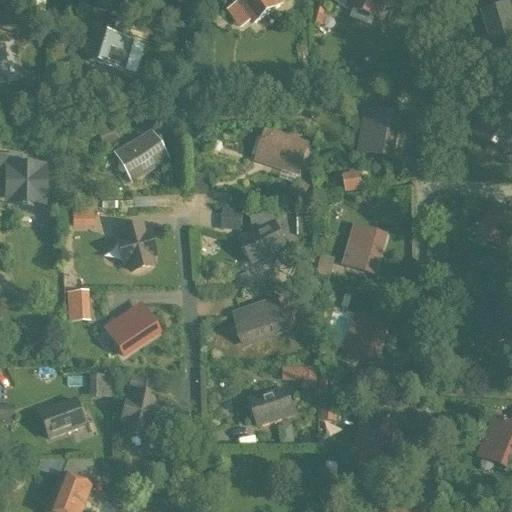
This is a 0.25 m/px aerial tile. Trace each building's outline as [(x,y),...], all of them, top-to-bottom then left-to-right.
[(281,6),(276,0),(236,0),(255,25),(281,6)] [(350,0),(347,9),(379,22),(387,0),(350,0)] [(325,3),(317,1),(312,23),(323,26),(325,16),(323,15),(325,3)] [(482,37),(487,55),(511,48),(511,8),(510,1),(479,10),(487,36),(482,37)] [(102,23),(113,26),(117,15),(105,11),(102,23)] [(122,73),(132,42),(97,31),(88,62),(122,73)] [(492,146),(491,148),(511,159),(511,104),(486,90),(472,115),(479,119),(470,134),(492,146)] [(362,110),(355,156),(393,162),(400,116),(362,110)] [(96,132),(103,148),(118,141),(111,126),(96,132)] [(264,130),(253,163),(298,178),(309,144),(264,130)] [(112,155),(129,187),(167,165),(149,134),(112,155)] [(0,184),(4,184),(3,207),(46,208),(47,165),(21,165),(21,156),(0,155),(0,184)] [(342,174),(345,192),(361,190),(358,172),(342,174)] [(299,180),(288,195),(298,202),(295,206),(313,207),(313,199),(305,199),(311,189),(299,180)] [(477,237),(473,244),(485,250),(488,244),(504,253),(511,237),(511,213),(492,203),(475,236),(477,237)] [(220,210),(220,230),(240,230),(240,210),(220,210)] [(272,222),(268,215),(250,218),(253,232),(236,239),(251,270),(288,252),(273,222),(272,222)] [(120,269),(125,267),(127,277),(154,269),(152,260),(156,259),(150,232),(145,234),(142,224),(115,232),(118,241),(113,242),(120,269)] [(353,226),(341,268),(374,278),(387,236),(353,226)] [(316,271),(331,275),(334,261),(320,257),(316,271)] [(71,294),(72,311),(89,310),(87,292),(71,294)] [(231,314),(243,350),(287,335),(286,332),(299,327),(288,297),(276,302),(275,299),(231,314)] [(100,330),(121,361),(160,336),(140,304),(100,330)] [(511,307),(481,308),(482,344),(511,343),(511,307)] [(342,354),(376,364),(389,322),(355,312),(342,354)] [(315,371),(282,371),(282,384),(302,383),(302,392),(316,391),(315,371)] [(92,375),(92,398),(111,398),(111,376),(92,375)] [(333,381),(318,381),(318,400),(333,400),(333,381)] [(246,400),(256,430),(295,417),(286,387),(246,400)] [(130,391),(128,400),(124,399),(117,426),(121,427),(119,436),(147,442),(149,433),(154,434),(160,407),(155,406),(157,397),(130,391)] [(74,399),(35,413),(46,443),(85,429),(74,399)] [(321,405),(321,422),(335,422),(335,405),(321,405)] [(0,407),(0,420),(14,420),(13,407),(0,407)] [(511,424),(493,416),(475,459),(509,475),(511,467),(511,424)] [(348,462),(385,472),(397,427),(360,417),(348,462)] [(42,511),(81,511),(91,488),(85,486),(94,462),(44,460),(35,470),(56,478),(42,511)]
